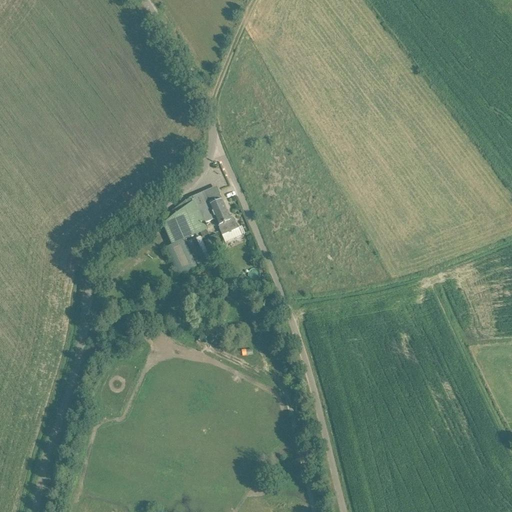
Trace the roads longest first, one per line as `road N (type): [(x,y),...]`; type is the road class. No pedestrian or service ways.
road 1 (unclassified): [(34,511),(78,355),(90,275),(102,252),(194,180),(216,145)]
road 2 (unclassified): [(344,511),(298,339),(216,145)]
road 3 (unclassified): [(216,145),(186,65),(144,0)]
road 4 (track): [(205,111),(253,0)]
